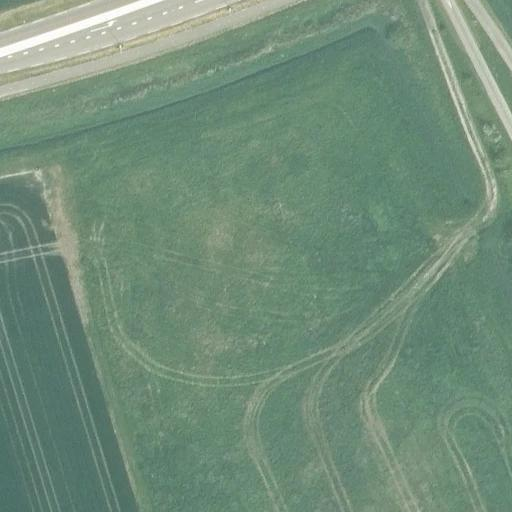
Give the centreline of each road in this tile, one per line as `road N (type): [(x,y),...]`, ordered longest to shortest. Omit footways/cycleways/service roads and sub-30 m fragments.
road 1 (track): [(420,0),(491,193),(487,208),(466,225)]
road 2 (secondary): [(0,65),(220,0)]
road 3 (unclassified): [(511,128),(444,0)]
road 4 (secondary): [(119,0),(0,43)]
